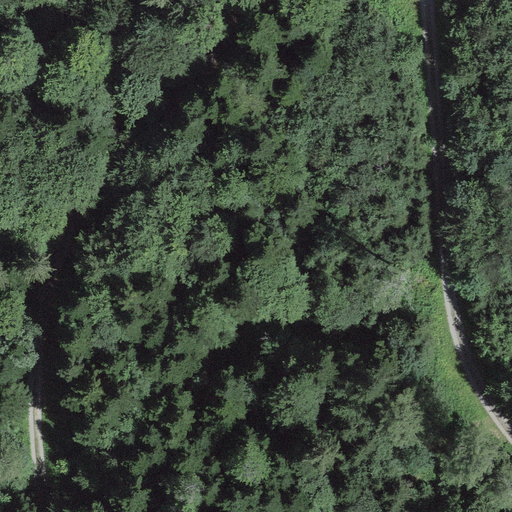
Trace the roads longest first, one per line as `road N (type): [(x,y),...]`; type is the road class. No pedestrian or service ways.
road 1 (track): [(41,511),(36,348),(59,245),(100,180),(255,0)]
road 2 (track): [(425,0),(457,347),(511,444)]
